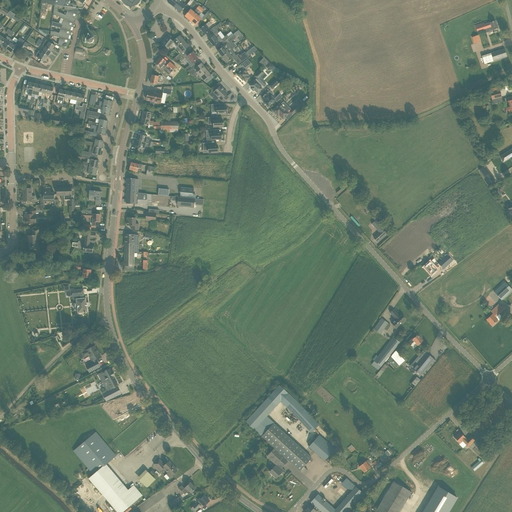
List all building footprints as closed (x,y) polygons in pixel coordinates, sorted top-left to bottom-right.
[(41,0),(40,12),(46,13),(47,4),(54,5),(54,4),(55,0),(41,0)] [(66,6),(82,9),(86,5),(85,4),(85,5),(83,4),(85,0),(86,0),(87,0),(68,0),(69,0),(66,4),(65,6),(66,6)] [(130,7),(130,9),(134,4),(134,6),(136,5),(138,4),(139,2),(140,1),(140,0),(121,0),(122,2),(123,3),(125,5),(127,6),(128,6),(130,7)] [(169,0),(168,2),(172,5),(175,8),(181,0),(169,0)] [(182,0),(181,0),(175,8),(181,12),(184,8),(186,6),(182,3),(184,1),(182,0)] [(82,9),(66,6),(65,6),(54,4),(54,5),(53,11),(76,20),(78,17),(79,14),(77,13),(78,9),(82,9),(82,10),(82,9)] [(185,16),(190,21),(201,8),(199,6),(193,12),(190,10),(185,16)] [(190,21),(196,25),(201,19),(198,17),(201,13),(203,10),(201,8),(190,21)] [(53,11),(53,15),(61,18),(64,20),(62,24),(62,25),(73,28),(74,24),(73,24),(75,19),(76,20),(53,11)] [(52,22),(51,26),(60,29),(59,33),(71,36),(72,32),(70,32),(71,28),(73,28),(62,25),(62,24),(59,23),(52,21),(52,22)] [(475,26),(477,32),(491,27),(492,31),(498,29),(495,21),(484,25),(484,23),(475,26)] [(200,29),(205,35),(210,31),(207,28),(211,25),(209,22),(200,29)] [(210,30),(213,33),(217,30),(222,26),(220,23),(215,27),(210,30)] [(213,37),(209,40),(214,46),(218,42),(220,45),(222,43),(229,38),(227,35),(225,37),(220,32),(219,32),(217,30),(213,33),(215,35),(213,37)] [(50,34),(50,36),(60,38),(58,45),(59,46),(60,46),(61,47),(63,47),(63,48),(64,48),(64,49),(65,49),(66,49),(66,48),(67,48),(67,47),(67,46),(67,45),(68,45),(69,44),(69,43),(70,42),(70,41),(68,40),(69,36),(71,36),(59,33),(53,32),(51,31),(50,34)] [(91,44),(91,43),(92,43),(93,42),(94,41),(94,40),(94,39),(94,38),(93,37),(93,36),(92,36),(91,36),(91,35),(90,35),(89,35),(88,36),(87,36),(87,37),(86,37),(86,38),(86,39),(86,40),(86,41),(86,42),(87,42),(87,43),(88,43),(89,44),(90,44),(91,44)] [(236,39),(233,35),(229,38),(222,43),(225,46),(218,51),(220,54),(219,55),(222,58),(222,57),(232,50),(227,44),(229,43),(230,43),(236,39)] [(472,38),(474,44),(481,42),(479,35),(472,38)] [(1,45),(6,49),(11,42),(12,41),(12,40),(7,36),(7,37),(5,39),(1,45)] [(161,44),(167,49),(170,45),(172,47),(173,46),(175,49),(176,48),(184,41),(180,36),(179,36),(176,38),(177,38),(173,42),(167,37),(161,44)] [(6,49),(11,53),(15,47),(18,49),(24,41),(20,38),(18,40),(16,43),(12,41),(11,42),(6,49)] [(43,46),(51,51),(55,46),(46,40),(42,45),(43,46)] [(180,53),(175,57),(176,57),(178,60),(182,56),(187,53),(187,52),(184,50),(188,46),(184,41),(177,47),(180,50),(178,51),(180,53)] [(42,53),(48,57),(51,51),(43,46),(41,48),(44,50),(42,53)] [(491,53),(493,61),(507,57),(504,49),(491,54),(491,53)] [(27,57),(30,59),(33,55),(26,50),(24,54),(28,56),(27,57)] [(236,55),(232,50),(222,57),(225,60),(224,61),(226,63),(227,63),(233,58),(238,65),(244,61),(238,54),(236,55)] [(35,56),(44,62),(48,57),(42,53),(39,51),(35,56)] [(187,53),(182,56),(184,59),(185,58),(187,57),(192,63),(189,65),(187,67),(184,69),(187,71),(189,70),(197,63),(195,64),(194,62),(195,61),(198,59),(193,52),(189,55),(187,53)] [(156,62),(170,73),(171,73),(175,67),(169,62),(168,64),(160,57),(156,62)] [(259,62),(264,67),(269,62),(264,57),(259,62)] [(243,80),(245,82),(250,77),(248,76),(249,75),(247,72),(246,70),(252,65),(248,59),(236,68),(239,72),(237,75),(243,80)] [(166,78),(170,73),(156,62),(154,64),(156,65),(153,67),(162,75),(166,78)] [(195,69),(204,81),(207,78),(208,78),(209,78),(210,77),(211,76),(210,76),(210,75),(201,64),(199,66),(197,63),(189,70),(187,71),(193,75),(193,74),(191,72),(195,69)] [(269,63),(265,67),(269,71),(273,67),(269,63)] [(254,76),(258,79),(264,73),(261,70),(254,76)] [(157,82),(168,85),(169,80),(166,78),(162,75),(162,76),(158,75),(158,77),(152,75),(150,83),(157,84),(157,82)] [(269,86),(273,89),(280,82),(277,78),(269,86)] [(254,90),(257,93),(264,87),(256,79),(250,85),(252,87),(251,89),(253,91),(254,90)] [(28,99),(30,100),(34,84),(28,82),(27,85),(23,84),(22,89),(26,90),(27,89),(29,90),(28,96),(28,99)] [(30,103),(33,104),(35,95),(38,96),(41,85),(34,84),(30,100),(30,103)] [(41,98),(40,102),(43,103),(44,99),(45,94),(47,87),(41,85),(38,96),(39,92),(42,93),(41,99),(41,98)] [(213,93),(223,103),(228,98),(225,95),(227,94),(224,90),(224,89),(222,87),(221,87),(220,86),(213,93)] [(53,88),(47,87),(45,94),(52,95),(53,88)] [(163,93),(171,95),(172,91),(171,90),(172,87),(168,87),(164,87),(164,89),(163,93)] [(492,100),(493,105),(502,102),(501,97),(500,90),(499,87),(489,89),(490,93),(492,100)] [(57,100),(63,101),(64,98),(66,91),(59,89),(58,96),(57,100)] [(147,98),(146,100),(151,101),(150,106),(154,107),(155,102),(160,103),(162,94),(157,93),(153,92),(148,91),(147,98)] [(265,103),(268,106),(272,103),(272,104),(276,101),(272,97),(273,95),(269,91),(262,98),(265,102),(265,103)] [(77,101),(74,110),(85,112),(87,105),(83,104),(82,107),(79,106),(80,102),(83,102),(85,95),(78,94),(77,101)] [(279,115),(283,119),(286,116),(289,113),(292,115),(304,104),(298,98),(296,101),(295,101),(293,103),(296,106),(291,110),(286,105),(283,108),(279,104),(273,111),(278,116),(279,115)] [(96,105),(111,109),(112,102),(104,100),(103,104),(96,102),(96,105)] [(215,104),(211,105),(211,110),(211,112),(214,112),(217,111),(217,114),(227,114),(226,113),(228,113),(227,110),(226,110),(226,107),(224,107),(220,107),(220,104),(215,104)] [(101,114),(109,116),(111,109),(96,105),(95,108),(102,110),(101,114)] [(143,111),(140,124),(145,125),(148,126),(149,121),(151,113),(143,111)] [(217,117),(208,117),(208,123),(208,125),(211,125),(213,124),(213,127),(223,127),(223,126),(224,126),(224,123),(223,123),(223,120),(221,120),(217,120),(217,117)] [(91,125),(106,128),(108,121),(100,120),(96,119),(95,123),(90,122),(89,125),(91,125)] [(487,121),(484,122),(487,128),(491,126),(491,125),(492,125),(490,120),(487,121)] [(161,125),(153,125),(153,129),(161,129),(161,130),(167,130),(170,130),(178,130),(178,122),(161,122),(161,125)] [(100,134),(105,135),(106,128),(91,125),(90,128),(97,130),(97,134),(100,134)] [(210,130),(206,130),(206,136),(206,138),(209,138),(209,137),(211,137),(211,140),(221,140),(221,139),(222,139),(222,136),(221,136),(221,133),(219,133),(215,133),(215,130),(210,130)] [(137,141),(152,144),(153,142),(150,141),(150,140),(146,139),(147,136),(139,134),(137,141)] [(94,146),(102,148),(103,141),(95,139),(94,143),(85,141),(84,144),(90,146),(94,146)] [(152,144),(137,141),(136,147),(138,148),(136,153),(143,153),(144,146),(148,147),(148,146),(152,147),(152,144)] [(206,143),(203,143),(203,149),(203,151),(206,150),(208,150),(208,153),(218,152),(219,152),(219,149),(218,149),(218,146),(216,146),(212,146),(212,143),(207,143),(206,143)] [(92,153),(100,155),(102,148),(94,146),(90,146),(88,152),(91,153),(92,153)] [(511,149),(500,157),(503,162),(511,156),(511,149)] [(82,165),(97,168),(99,161),(87,159),(86,162),(83,162),(82,165)] [(129,170),(140,173),(143,165),(131,162),(129,170)] [(85,173),(96,175),(97,168),(82,165),(76,163),(75,170),(78,171),(79,168),(85,169),(85,171),(85,173)] [(146,175),(153,175),(155,168),(148,166),(146,175)] [(491,175),(485,179),(489,185),(495,181),(491,175)] [(135,179),(127,178),(126,192),(134,193),(135,186),(135,185),(138,185),(138,179),(135,179)] [(325,179),(323,181),(332,190),(334,189),(325,179)] [(180,196),(192,197),(193,188),(181,187),(180,196)] [(43,194),(43,200),(47,200),(47,202),(54,202),(54,193),(51,193),(51,188),(50,188),(46,188),(45,188),(45,194),(43,194)] [(32,189),(23,189),(23,201),(26,201),(26,204),(35,204),(35,198),(32,198),(32,197),(32,189)] [(89,191),(89,197),(96,198),(95,206),(100,206),(101,192),(89,191)] [(126,192),(126,204),(137,204),(138,197),(138,193),(134,193),(126,192)] [(178,197),(177,206),(194,208),(195,199),(178,197)] [(25,215),(25,224),(35,224),(35,213),(41,213),(41,211),(40,211),(36,211),(29,212),(30,215),(25,215)] [(81,213),(81,217),(90,218),(93,218),(92,222),(93,222),(92,226),(98,226),(98,222),(100,222),(100,215),(91,214),(91,211),(87,211),(81,211),(81,213)] [(145,220),(155,221),(156,213),(146,212),(145,220)] [(131,229),(138,230),(138,224),(135,224),(135,218),(127,217),(126,226),(131,226),(131,229)] [(376,220),(371,224),(380,233),(374,239),(377,242),(387,233),(389,231),(380,221),(378,223),(376,220)] [(32,235),(27,236),(27,242),(29,242),(29,250),(34,250),(37,250),(37,247),(37,238),(39,238),(39,229),(37,229),(32,230),(32,235)] [(72,243),(72,246),(76,247),(76,248),(83,249),(83,252),(88,252),(88,254),(92,254),(92,253),(93,253),(93,246),(92,246),(92,243),(94,243),(95,239),(94,239),(94,238),(95,238),(95,234),(85,233),(84,237),(85,237),(84,245),(83,245),(84,244),(79,241),(77,243),(72,243)] [(125,234),(124,252),(134,253),(134,252),(138,252),(138,247),(138,242),(138,235),(135,235),(130,234),(125,234)] [(124,271),(133,271),(134,253),(124,252),(124,271)] [(452,261),(447,255),(438,263),(443,269),(452,261)] [(430,262),(424,267),(431,275),(437,270),(430,262)] [(79,277),(90,278),(91,270),(83,269),(83,271),(80,271),(79,277)] [(511,289),(505,282),(494,292),(501,300),(511,290),(511,289)] [(80,298),(76,299),(76,304),(77,304),(77,308),(77,309),(77,313),(78,313),(78,314),(79,314),(80,314),(80,315),(80,314),(81,314),(82,314),(82,313),(87,312),(87,308),(89,307),(88,302),(86,303),(86,298),(84,298),(80,298)] [(490,316),(486,320),(492,325),(495,322),(496,323),(498,321),(497,320),(498,320),(496,317),(505,308),(503,306),(501,307),(499,304),(491,312),(492,314),(490,316)] [(390,322),(396,328),(405,320),(401,315),(400,317),(393,310),(390,313),(395,318),(390,322)] [(387,330),(391,324),(381,318),(374,329),(381,334),(385,328),(387,330)] [(414,341),(418,345),(423,341),(417,335),(415,338),(414,337),(407,343),(410,345),(414,341)] [(372,360),(381,367),(400,342),(393,337),(386,346),(384,348),(377,356),(376,355),(372,360)] [(97,352),(94,346),(93,347),(92,346),(90,347),(90,348),(87,350),(86,349),(81,352),(83,358),(89,355),(92,360),(93,363),(86,366),(89,372),(100,367),(96,361),(95,359),(100,356),(98,352),(97,352)] [(393,358),(400,365),(405,360),(398,353),(397,354),(395,352),(392,354),(394,356),(393,358)] [(432,358),(426,353),(414,369),(419,374),(432,358)] [(106,402),(107,402),(120,395),(121,394),(120,394),(117,388),(118,387),(117,387),(116,387),(116,386),(117,385),(118,385),(117,384),(116,382),(117,381),(116,381),(116,380),(115,379),(116,379),(115,379),(115,378),(114,378),(113,376),(114,375),(112,372),(111,372),(110,370),(110,369),(109,369),(107,370),(107,371),(105,372),(104,370),(99,373),(103,381),(104,381),(106,379),(110,388),(111,389),(108,390),(109,392),(108,392),(103,395),(106,401),(106,402)] [(268,397),(246,421),(255,430),(267,416),(277,405),(280,402),(291,411),(310,433),(319,425),(299,403),(297,405),(296,405),(298,402),(287,393),(284,390),(279,385),(268,397)] [(270,472),(276,478),(281,473),(282,474),(285,471),(281,468),(288,460),(305,475),(308,471),(304,467),(312,458),(273,424),(262,436),(275,448),(267,456),(276,465),(274,467),(270,472)] [(88,479),(116,511),(123,511),(143,495),(134,485),(128,490),(106,464),(116,456),(96,432),(73,450),(93,474),(88,479)] [(462,441),(468,447),(475,440),(471,436),(467,440),(460,432),(454,438),(460,444),(462,441)] [(319,435),(309,447),(321,457),(324,460),(334,449),(331,446),(319,435)] [(143,453),(140,447),(132,450),(137,459),(139,458),(137,455),(140,453),(140,454),(143,453)] [(380,457),(382,460),(390,454),(391,452),(389,449),(380,457)] [(471,467),(474,471),(483,463),(479,458),(478,460),(479,461),(471,467)] [(166,475),(169,478),(170,477),(177,471),(169,461),(164,465),(159,459),(153,464),(160,472),(163,469),(167,473),(166,475)] [(359,466),(364,472),(370,467),(368,464),(370,463),(368,460),(366,461),(359,466)] [(138,477),(147,487),(156,479),(146,469),(138,477)] [(340,481),(346,486),(350,481),(346,478),(346,479),(344,477),(340,481)] [(375,511),(398,511),(411,492),(394,481),(375,511)] [(181,485),(178,489),(185,494),(186,493),(189,495),(194,490),(196,488),(190,483),(184,488),(181,485)] [(345,511),(363,493),(355,487),(335,510),(325,501),(326,500),(323,498),(323,499),(318,495),(311,502),(312,503),(310,506),(309,505),(303,511),(304,511),(316,511),(313,509),(313,508),(317,511),(319,509),(321,511),(345,511)] [(422,511),(448,511),(457,498),(438,487),(422,511)] [(191,509),(193,511),(194,511),(200,506),(202,504),(204,506),(209,501),(204,496),(202,497),(200,495),(196,499),(199,501),(198,503),(197,502),(191,509)] [(170,503),(172,507),(183,501),(180,496),(170,503)]
